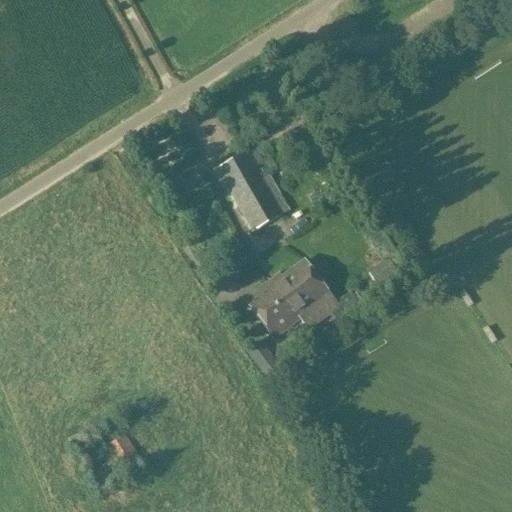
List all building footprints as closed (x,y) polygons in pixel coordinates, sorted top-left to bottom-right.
[(256,151),(248,155),(246,153),(216,171),(252,234),(283,217),(255,168),(263,163),(256,151)] [(384,289),(401,278),(389,260),(372,272),(384,289)] [(279,276),(271,283),(285,306),(279,311),(288,324),(292,321),(294,325),(331,298),(304,262),(281,279),(279,276)] [(285,306),(271,283),(266,286),(266,285),(256,293),(245,302),(273,340),(294,325),(292,321),(288,324),(279,311),(285,306)] [(0,309),(0,313),(19,342),(43,327),(22,295),(0,309)] [(318,347),(301,324),(292,331),(300,342),(296,344),(305,356),(318,347)] [(276,365),(262,345),(249,354),(263,374),(276,365)] [(140,461),(125,436),(105,449),(112,460),(100,468),(84,443),(75,449),(99,487),(140,461)]
